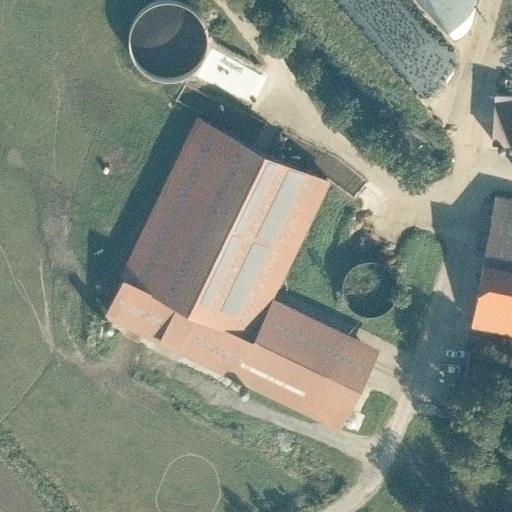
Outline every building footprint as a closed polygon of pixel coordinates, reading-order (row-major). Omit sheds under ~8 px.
[(206,3),(138,0),(137,0),(134,67),(203,70),(206,3)] [(295,0),(383,88),(397,74),(323,0),(295,0)] [(182,95),(227,117),(234,103),(188,81),(182,95)] [(511,121),(511,95),(480,93),(477,135),(511,137),(511,121)] [(320,182),(227,138),(148,303),(159,308),(143,342),(330,430),(347,393),(315,378),(337,330),(266,296),(320,182)] [(511,200),(491,195),(462,320),(511,331),(511,200)]
